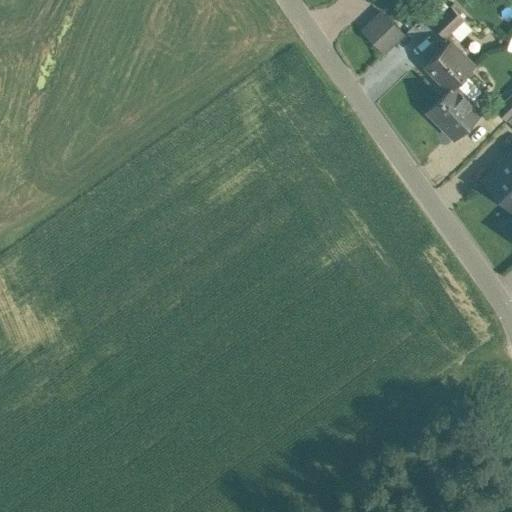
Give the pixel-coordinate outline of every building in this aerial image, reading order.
[(448,0),(437,0),(425,12),(445,33),(451,28),(459,36),(471,25),(448,0)] [(384,51),(406,30),(381,6),(360,27),(384,51)] [(432,66),(456,91),(465,83),(484,64),(461,39),(432,66)] [(492,112),(465,83),(456,91),(434,111),(462,140),(492,112)] [(511,155),(488,179),(511,203),(511,155)]
